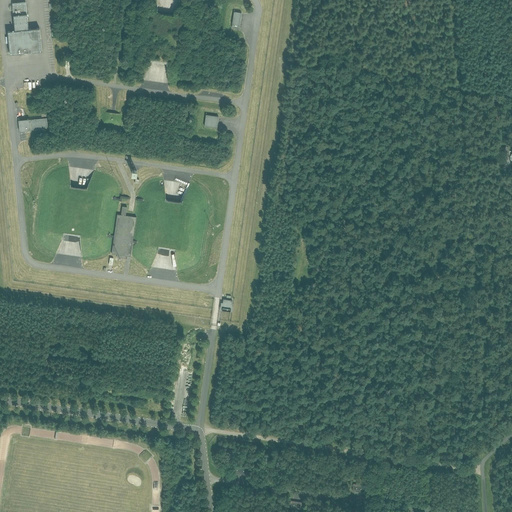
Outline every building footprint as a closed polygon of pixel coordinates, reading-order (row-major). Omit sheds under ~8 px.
[(40,28),(37,28),(28,29),(26,2),(12,3),(15,30),(8,31),(10,54),(42,51),(40,28)] [(239,28),(241,16),(241,13),(234,12),(232,27),(239,28)] [(204,126),(217,128),(218,116),(206,115),(204,126)] [(48,128),(48,125),(47,118),(30,119),(18,120),(20,131),(31,130),(48,128)] [(510,167),(510,166),(508,147),(502,148),(504,167),(510,167)] [(133,241),(136,217),(126,215),(127,207),(122,206),(121,215),(117,214),(112,254),(131,256),(133,242),(133,241)] [(231,309),(231,307),(232,300),(223,299),(222,308),(222,309),(222,310),(231,312),(231,310),(231,309)] [(233,472),(245,474),(247,475),(248,468),(234,466),(233,472)] [(352,491),(362,492),(364,492),(365,486),(353,484),(352,491)] [(302,502),(293,501),(291,501),(290,507),(301,509),(302,502)]
